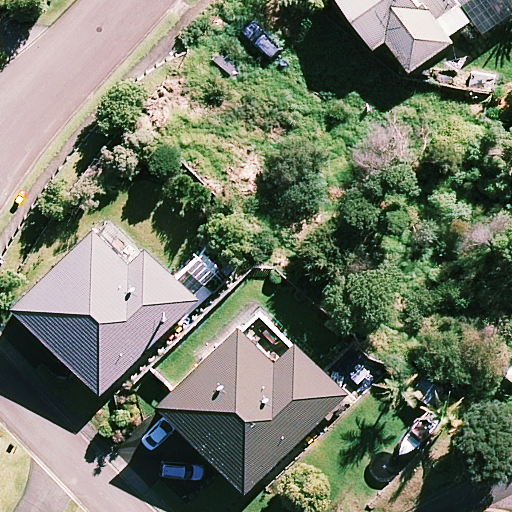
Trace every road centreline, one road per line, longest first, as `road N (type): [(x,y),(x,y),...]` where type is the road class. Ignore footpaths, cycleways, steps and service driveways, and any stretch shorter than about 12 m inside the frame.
road 1 (residential): [(0,127),(129,0)]
road 2 (residential): [(125,511),(0,384)]
